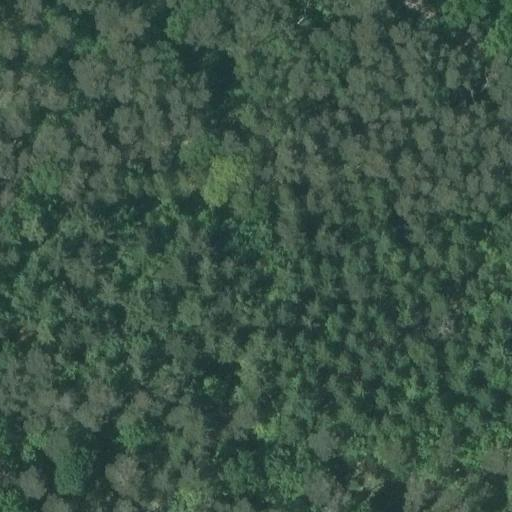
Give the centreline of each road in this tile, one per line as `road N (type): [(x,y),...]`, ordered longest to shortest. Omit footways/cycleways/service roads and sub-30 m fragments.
road 1 (track): [(0,146),(80,123),(133,73),(187,0)]
road 2 (track): [(511,81),(400,0)]
